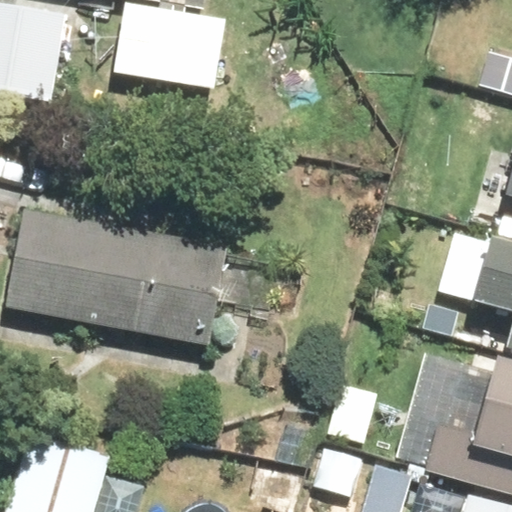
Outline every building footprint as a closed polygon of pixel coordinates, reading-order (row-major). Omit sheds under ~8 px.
[(116,0),(133,2),(219,11),(220,0),(116,0)] [(81,16),(0,6),(0,100),(71,109),(81,16)] [(234,23),(132,12),(124,81),(227,92),(234,23)] [(511,64),(490,58),(478,95),(511,105),(511,64)] [(511,151),(503,150),(482,232),(511,240),(511,151)] [(32,219),(16,319),(221,351),(237,252),(32,219)] [(511,250),(466,238),(449,301),(511,317),(511,250)] [(511,369),(431,348),(406,435),(445,446),(438,474),(511,493),(511,369)] [(105,511),(119,460),(36,439),(17,511),(105,511)] [(511,511),(476,501),(473,511),(511,511)]
